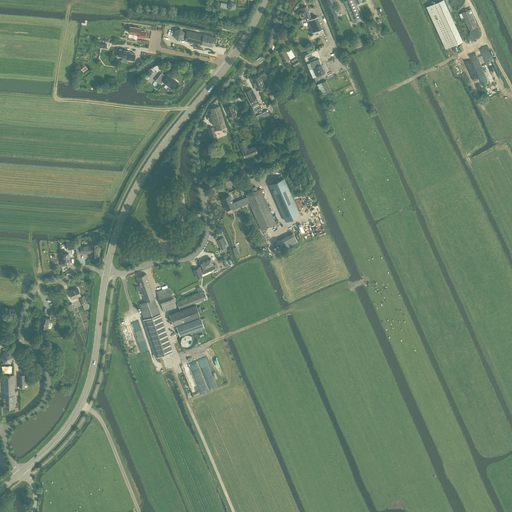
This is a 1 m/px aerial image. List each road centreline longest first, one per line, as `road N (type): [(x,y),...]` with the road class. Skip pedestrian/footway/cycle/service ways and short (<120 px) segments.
road 1 (unclassified): [(106,272),(180,261),(201,248),(208,222),(194,154),(200,118),(267,52),(284,0)]
road 2 (tertiary): [(106,272),(137,185),(235,54),(264,0)]
road 3 (unclassified): [(21,471),(5,434),(43,403),(49,384),(22,334),(29,297),(82,268),(106,272)]
road 4 (track): [(71,0),(59,97),(191,109)]
road 5 (tertiary): [(21,471),(83,397),(106,272)]
road 6 (track): [(233,511),(171,364)]
road 7 (track): [(170,487),(115,351),(104,349)]
road 8 (track): [(138,511),(104,427),(79,405)]
